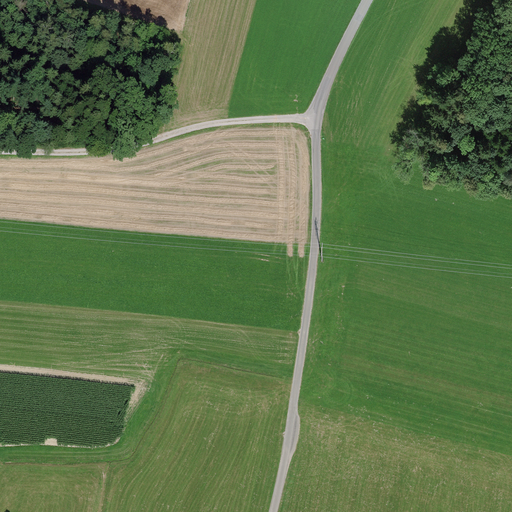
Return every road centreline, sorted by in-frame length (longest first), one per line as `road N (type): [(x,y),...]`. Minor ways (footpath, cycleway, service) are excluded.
road 1 (unclassified): [(368,0),(314,120),(313,270),(274,511)]
road 2 (track): [(0,152),(89,152),(212,125),(314,120)]
